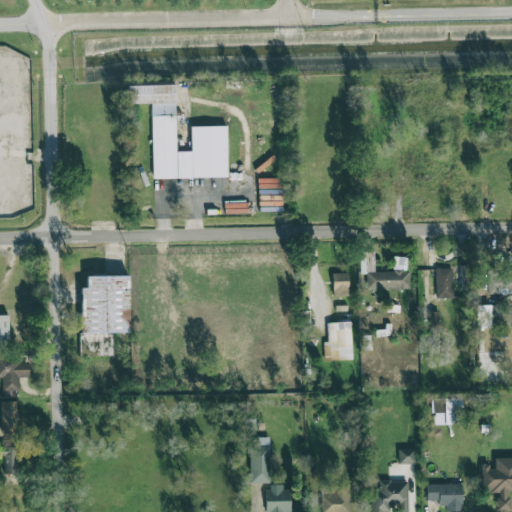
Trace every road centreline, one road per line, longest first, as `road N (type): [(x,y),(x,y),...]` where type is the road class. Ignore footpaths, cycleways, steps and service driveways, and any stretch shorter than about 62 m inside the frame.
road 1 (residential): [(0,237),(511,227)]
road 2 (residential): [(52,236),(61,511)]
